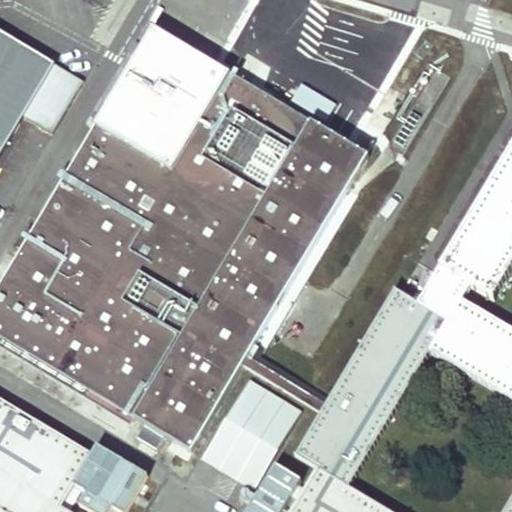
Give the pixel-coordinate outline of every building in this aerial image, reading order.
[(154,29),(0,286),(0,339),(135,420),(192,455),(244,368),(249,359),(349,192),(369,159),(154,29)] [(0,156),(24,116),(51,133),(83,80),(0,30),(0,156)] [(511,132),(437,262),(472,282),(491,293),(511,257),(511,132)] [(317,412),(322,403),(257,364),(357,196),(349,192),(249,359),(244,368),(317,412)] [(322,403),(317,412),(295,451),(346,480),(424,343),(511,393),(511,505),(508,511),(511,511),(511,326),(463,299),(472,282),(437,262),(424,283),(418,295),(393,281),(322,403)] [(0,347),(131,427),(135,420),(0,339),(0,347)] [(302,413),(250,383),(203,461),(256,492),(302,413)] [(0,511),(68,511),(62,508),(76,484),(95,452),(0,395),(0,511)] [(192,455),(135,420),(131,427),(188,461),(192,455)] [(97,448),(95,452),(76,484),(84,488),(81,493),(114,511),(127,511),(148,477),(97,448)] [(289,511),(396,511),(346,480),(315,470),(289,511)] [(84,488),(76,484),(62,508),(68,511),(69,511),(81,493),(84,488)]
